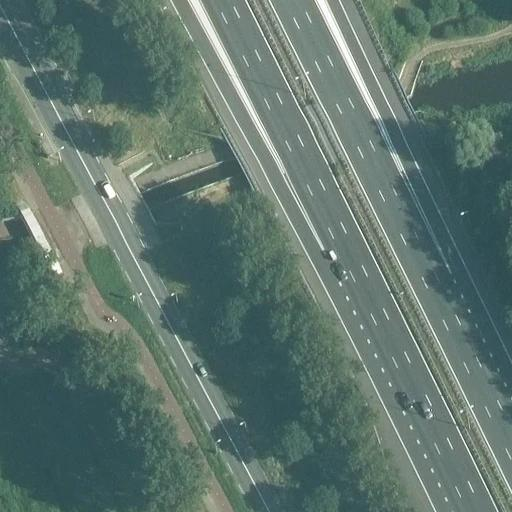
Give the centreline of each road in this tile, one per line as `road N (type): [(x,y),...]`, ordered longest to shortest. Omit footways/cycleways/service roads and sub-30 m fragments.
road 1 (secondary): [(267,511),(0,7)]
road 2 (motorway): [(433,287),(289,0)]
road 3 (motorway): [(433,287),(395,138),(331,0)]
road 4 (motorway): [(178,0),(275,183),(345,248)]
road 5 (motorway): [(345,248),(472,511)]
road 6 (motorway): [(220,0),(345,248)]
road 7 (motorway): [(511,454),(433,287)]
